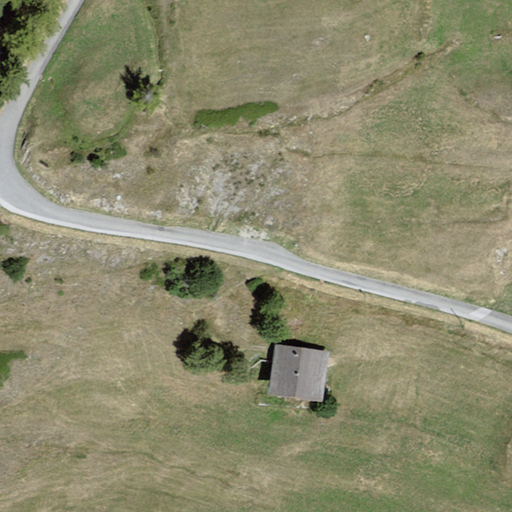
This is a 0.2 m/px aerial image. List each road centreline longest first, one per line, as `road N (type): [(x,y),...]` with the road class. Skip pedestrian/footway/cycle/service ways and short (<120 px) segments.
road 1 (unclassified): [(511,329),(252,251),(10,202),(0,183)]
road 2 (unclassified): [(0,130),(82,0)]
